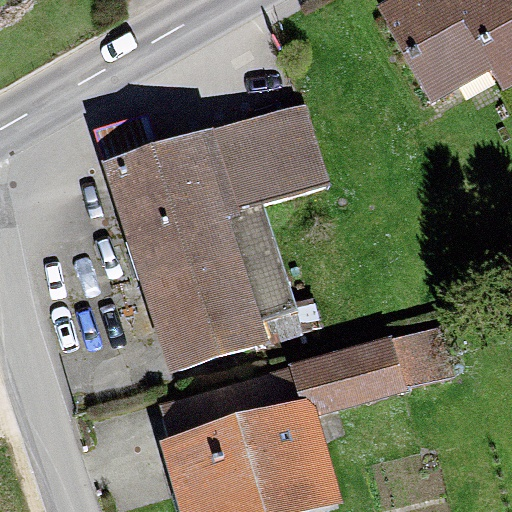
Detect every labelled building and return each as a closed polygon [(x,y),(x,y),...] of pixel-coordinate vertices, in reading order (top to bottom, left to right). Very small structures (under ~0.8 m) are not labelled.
[(408,0),(380,16),(431,106),(490,72),(490,71),(491,70),(454,4),(455,4),(455,2),(453,0),(408,0)] [(490,71),(490,72),(503,94),(511,88),(511,0),(459,0),(455,2),(455,4),(454,4),(491,70),(490,71)] [(303,118),(190,154),(247,330),(295,315),(261,208),(325,188),(303,118)] [(253,348),(247,330),(190,154),(154,166),(115,178),(177,372),(253,348)] [(388,346),(291,374),(306,422),(402,394),(388,346)] [(299,511),(329,503),(306,422),(291,374),(159,412),(187,511),(299,511)]
